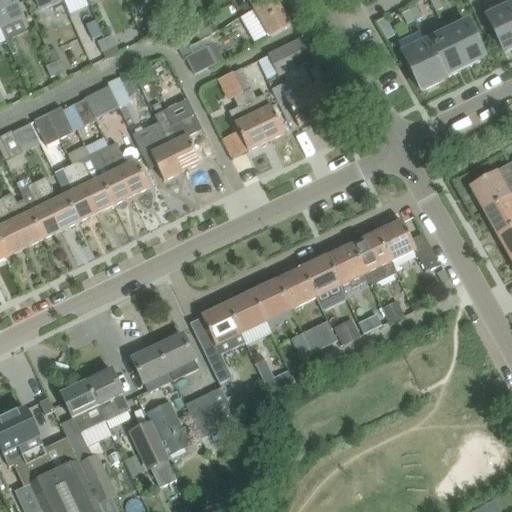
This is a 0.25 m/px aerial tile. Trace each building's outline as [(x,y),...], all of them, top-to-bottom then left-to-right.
[(0,0),(0,28),(0,29),(22,20),(13,0),(0,0)] [(63,1),(62,0),(36,0),(41,11),(63,1)] [(248,0),(254,10),(272,0),(248,0)] [(275,0),(272,0),(254,10),(270,39),(291,27),(275,0)] [(433,0),(430,2),(435,13),(443,9),(438,0),(433,0)] [(416,8),(409,11),(415,22),(422,19),(416,8)] [(511,14),(509,8),(487,18),(504,53),(511,50),(511,14)] [(415,22),(409,11),(402,15),(408,26),(415,22)] [(377,24),(385,37),(393,33),(386,19),(377,24)] [(467,23),(446,34),(463,69),(470,66),(470,67),(480,63),(479,61),(484,58),(467,23)] [(446,34),(426,44),(443,79),(444,78),(447,76),(448,78),(457,74),(457,72),(463,69),(446,34)] [(111,35),(104,38),(109,49),(116,46),(111,35)] [(174,41),(181,53),(189,48),(183,36),(174,41)] [(109,49),(104,38),(97,41),(102,53),(109,49)] [(301,41),(284,50),(317,119),(336,110),(322,83),(313,87),(302,66),(311,62),(301,41)] [(443,79),(426,44),(403,55),(422,93),(445,82),(444,78),(443,79)] [(189,48),(181,53),(187,64),(196,59),(189,48)] [(317,119),(284,50),(269,57),(279,78),(285,75),(295,96),(286,101),(299,128),(317,119)] [(60,60),(53,63),(58,74),(65,71),(60,60)] [(58,74),(53,63),(45,66),(50,78),(58,74)] [(233,74),(243,95),(267,144),(285,135),(276,117),(265,96),(256,100),(251,91),(241,70),(233,74)] [(109,89),(86,101),(95,120),(97,120),(105,115),(118,109),(131,103),(119,79),(107,84),(109,89)] [(267,144),(243,95),(233,100),(238,109),(229,113),(248,153),(267,144)] [(96,122),(95,120),(86,101),(74,107),(84,128),(90,125),(96,122)] [(159,105),(152,108),(155,114),(156,115),(163,112),(159,105)] [(62,109),(48,116),(60,140),(74,133),(62,109)] [(155,117),(158,124),(169,146),(183,174),(201,165),(187,137),(178,141),(164,112),(155,117)] [(109,123),(105,115),(97,120),(100,127),(109,123)] [(60,140),(48,116),(35,122),(47,147),(60,140)] [(169,146),(158,124),(149,128),(155,139),(138,147),(144,158),(151,155),(165,183),(183,174),(169,146)] [(0,138),(0,148),(11,171),(28,163),(13,132),(0,138)] [(86,148),(91,158),(101,179),(114,207),(132,198),(108,149),(109,149),(104,139),(86,148)] [(117,145),(109,149),(108,149),(132,198),(150,189),(137,162),(127,166),(117,145)] [(91,158),(73,166),(96,215),(114,207),(101,179),(91,158)] [(511,164),(470,188),(484,213),(511,196),(511,164)] [(55,175),(65,197),(79,224),(96,215),(73,166),(55,175)] [(46,179),(37,184),(61,233),(79,224),(65,197),(57,201),(46,179)] [(20,192),(25,203),(44,241),(61,233),(37,184),(28,188),(20,192)] [(6,187),(0,190),(0,196),(2,200),(26,250),(44,241),(25,203),(17,207),(11,196),(6,187)] [(0,241),(8,258),(26,250),(2,200),(0,196),(0,241)] [(511,196),(484,213),(498,237),(511,228),(511,196)] [(402,222),(376,234),(391,264),(415,253),(425,275),(439,268),(424,236),(411,242),(402,222)] [(511,228),(498,237),(511,261),(511,260),(511,228)] [(376,234),(352,246),(366,276),(372,287),(396,275),(391,264),(376,234)] [(0,262),(8,258),(0,241),(0,262)] [(352,246),(327,258),(341,288),(366,276),(352,246)] [(327,258),(302,270),(316,300),(341,288),(327,258)] [(302,270),(277,282),(292,312),(316,300),(302,270)] [(277,282),(252,294),(267,324),(292,312),(277,282)] [(252,294),(227,306),(242,336),(267,324),(252,294)] [(383,309),(388,320),(390,324),(405,317),(398,302),(383,309)] [(242,336),(227,306),(202,318),(216,348),(206,353),(221,385),(233,379),(222,357),(246,345),(242,336)] [(334,328),(342,346),(361,337),(353,320),(334,328)] [(328,322),(302,335),(312,355),(338,344),(328,322)] [(312,355),(302,335),(291,340),(304,366),(312,355)] [(183,337),(158,349),(174,382),(174,383),(199,370),(183,337)] [(174,382),(158,349),(132,361),(144,385),(149,394),(174,382)] [(257,365),(271,395),(295,383),(290,372),(274,379),(266,361),(257,365)] [(111,371),(86,383),(98,408),(105,423),(130,411),(123,396),(111,371)] [(98,408),(86,383),(61,395),(73,420),(80,434),(105,423),(98,408)] [(225,429),(210,397),(209,395),(186,407),(202,440),(225,429)] [(237,395),(227,400),(233,413),(243,408),(237,395)] [(49,400),(40,404),(46,417),(55,412),(49,400)] [(151,424),(149,425),(168,463),(170,462),(168,457),(191,447),(170,403),(147,414),(151,424)] [(102,511),(96,498),(79,462),(55,475),(25,412),(0,424),(0,446),(5,456),(2,457),(16,486),(28,480),(39,504),(42,511),(102,511)] [(168,463),(149,425),(129,434),(148,473),(152,471),(161,490),(177,482),(168,463)] [(71,445),(79,462),(96,498),(110,492),(84,439),(71,445)]
